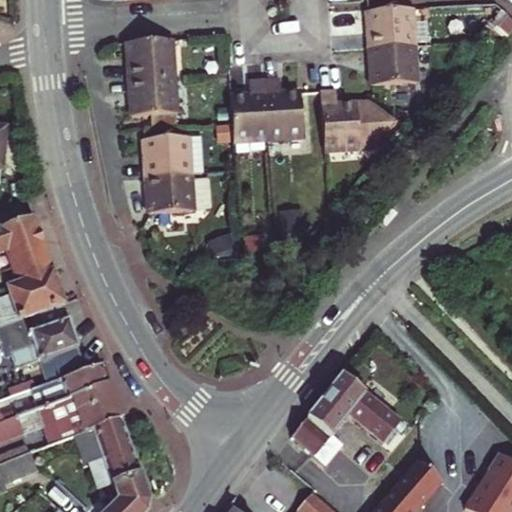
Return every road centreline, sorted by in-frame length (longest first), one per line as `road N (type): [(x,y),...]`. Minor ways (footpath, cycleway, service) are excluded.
road 1 (tertiary): [(239,455),(164,383),(104,277),(62,156),(45,49)]
road 2 (secondary): [(239,455),(352,305),(425,238),(511,180)]
road 3 (residential): [(43,21),(300,4)]
